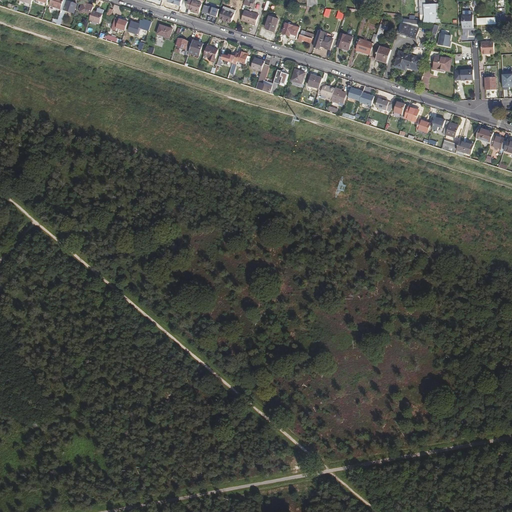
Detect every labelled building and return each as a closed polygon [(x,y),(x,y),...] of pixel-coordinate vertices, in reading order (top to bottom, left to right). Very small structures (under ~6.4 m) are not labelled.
[(52,0),(50,6),(61,10),(64,2),(64,0),(52,0)] [(190,11),(195,12),(199,14),(202,4),(189,0),(188,0),(186,8),(190,10),(190,11)] [(316,0),(306,0),(307,7),(317,8),(316,0)] [(424,21),(424,25),(436,24),(439,24),(440,24),(440,5),(425,5),(424,0),(418,0),(419,11),(420,21),(424,21)] [(64,11),(65,11),(74,14),(77,5),(67,2),(66,3),(64,11)] [(92,11),(94,6),(82,3),(79,12),(90,16),(92,11)] [(217,17),(220,9),(205,4),(202,12),(217,17)] [(234,14),(222,10),(219,19),(231,23),(234,14)] [(245,10),(241,21),(255,26),(259,15),(245,10)] [(90,16),(89,22),(99,25),(102,14),(92,11),(90,16)] [(462,26),(473,26),(473,16),(462,16),(462,26)] [(265,29),(275,31),(278,20),(269,17),(265,29)] [(119,30),(125,32),(128,23),(115,19),(112,30),(118,33),(119,30)] [(420,22),(404,19),(400,34),(416,40),(421,25),(422,22),(420,22)] [(128,32),(136,35),(138,30),(140,25),(131,22),(128,32)] [(290,38),(296,40),(300,29),(286,24),(282,34),(291,37),(290,38)] [(433,44),(439,27),(432,25),(426,41),(433,44)] [(170,40),(173,30),(160,26),(157,36),(170,40)] [(379,29),(377,34),(374,34),(372,40),(380,42),(384,30),(379,29)] [(303,42),(304,41),(311,43),(314,35),(302,31),(299,41),(303,42)] [(319,31),(313,47),(319,49),(320,46),(329,49),(332,40),(323,37),(324,33),(319,31)] [(341,34),(337,46),(348,50),(353,38),(341,34)] [(451,37),(440,35),(438,46),(450,48),(451,44),(450,43),(451,37)] [(370,55),(373,44),(359,39),(356,50),(370,55)] [(189,53),(192,44),(179,40),(176,47),(185,50),(184,54),(188,56),(189,53)] [(193,41),(192,44),(189,53),(199,56),(203,44),(200,43),(200,45),(197,44),(198,43),(193,41)] [(387,64),(391,51),(380,47),(380,46),(374,43),(373,44),(370,55),(369,57),(375,59),(375,60),(387,64)] [(481,55),(488,55),(494,55),(493,43),(489,43),(481,43),(481,55)] [(218,50),(207,47),(204,56),(210,58),(209,60),(214,62),(218,50)] [(405,64),(418,69),(422,59),(400,51),(395,67),(404,70),(405,64)] [(236,53),(231,69),(235,70),(237,62),(245,65),(247,57),(244,55),(244,53),(240,52),(239,54),(236,53)] [(219,70),(222,60),(224,56),(220,54),(216,69),(219,70)] [(230,57),(224,56),(222,60),(224,61),(223,64),(228,65),(229,62),(233,63),(235,57),(230,56),(230,57)] [(436,56),(433,68),(450,72),(451,60),(436,56)] [(251,69),(262,72),(265,62),(255,59),(251,69)] [(263,81),(264,82),(268,69),(271,61),(266,60),(265,62),(262,72),(257,88),(271,93),(272,89),(273,88),(260,84),(261,82),(262,83),(263,81)] [(230,72),(232,67),(226,65),(222,77),(228,79),(230,72)] [(292,81),(302,84),(305,74),(296,70),(292,81)] [(473,70),(455,72),(455,80),(461,81),(474,81),(473,70)] [(282,72),(278,71),(275,81),(279,83),(279,82),(286,84),(289,75),(282,73),(282,72)] [(321,85),(322,79),(311,75),(308,85),(319,89),(321,85)] [(485,79),(485,90),(496,90),(496,78),(485,79)] [(335,90),(321,85),(319,89),(318,94),(326,97),(325,100),(330,101),(329,103),(331,103),(331,101),(335,90)] [(341,90),(335,88),(335,90),(331,101),(339,103),(339,102),(343,103),(346,94),(340,92),(341,90)] [(363,92),(352,89),(348,99),(360,103),(363,94),(363,92)] [(375,97),(363,94),(360,103),(360,104),(372,108),(372,107),(375,98),(375,97)] [(391,113),(394,104),(375,98),(372,107),(391,113)] [(408,107),(408,106),(397,102),(394,112),(402,115),(401,119),(404,120),(404,118),(408,107)] [(408,107),(404,118),(416,122),(419,111),(408,107)] [(435,118),(432,129),(437,131),(439,128),(443,129),(445,122),(435,118)] [(420,120),(417,129),(428,133),(431,123),(420,120)] [(446,135),(455,138),(458,128),(449,125),(446,135)] [(479,129),(476,140),(490,145),(494,133),(479,129)] [(504,150),(507,141),(495,136),(491,146),(495,147),(498,148),(504,150)] [(458,146),(444,141),(442,148),(456,153),(457,149),(458,146)] [(474,146),(460,141),(458,146),(457,149),(470,153),(470,151),(472,152),(474,146)]
